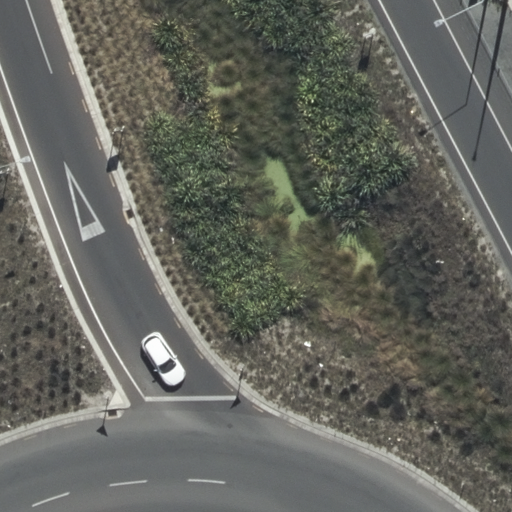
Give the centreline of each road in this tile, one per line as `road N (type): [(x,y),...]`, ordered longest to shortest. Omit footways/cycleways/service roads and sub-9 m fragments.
road 1 (motorway): [(6,0),(112,274),(184,401),(245,484)]
road 2 (motorway): [(406,0),(511,213)]
road 3 (trunk): [(17,511),(119,480),(245,484)]
